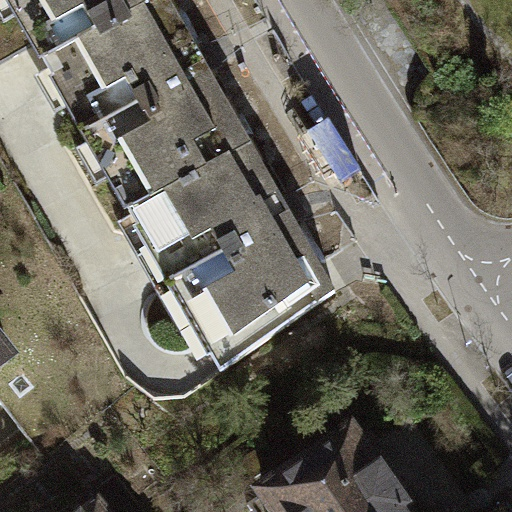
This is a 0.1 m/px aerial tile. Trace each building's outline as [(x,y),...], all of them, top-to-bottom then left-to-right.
[(0,0),(0,61),(41,38),(17,0),(0,0)] [(153,0),(17,0),(41,38),(52,59),(153,0)] [(252,144),(167,0),(153,0),(52,59),(141,209),(252,144)] [(335,290),(252,144),(141,209),(225,367),(335,290)] [(0,360),(9,354),(0,342),(0,360)] [(261,511),(452,511),(372,400),(245,490),(261,511)] [(114,511),(103,496),(79,511),(114,511)]
